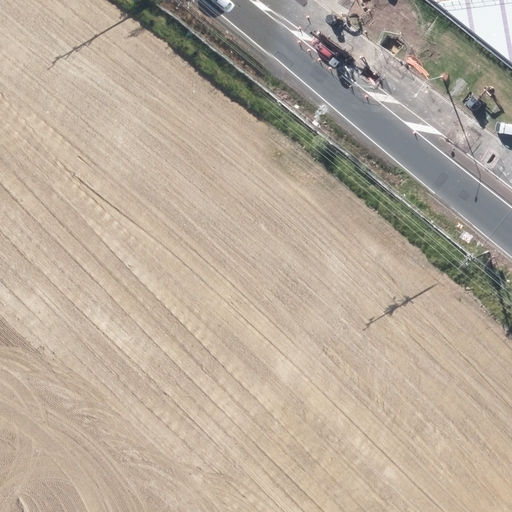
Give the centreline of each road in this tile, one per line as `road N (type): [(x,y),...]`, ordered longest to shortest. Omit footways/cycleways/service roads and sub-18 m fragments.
road 1 (unknown): [(66,511),(308,199)]
road 2 (secondary): [(511,242),(449,188),(382,103)]
road 3 (secondary): [(382,103),(251,0)]
road 4 (secondary): [(382,103),(479,137),(511,160)]
